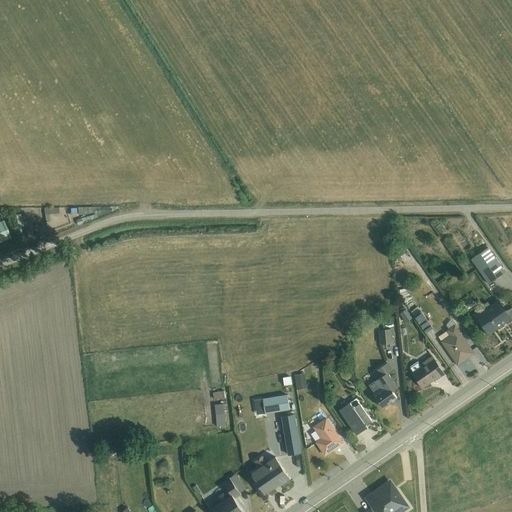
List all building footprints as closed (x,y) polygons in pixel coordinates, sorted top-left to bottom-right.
[(42,221),(57,220),(57,213),(41,213),(42,221)] [(3,220),(0,220),(0,241),(10,238),(3,220)] [(488,247),(472,259),(489,283),(505,272),(488,247)] [(408,288),(398,291),(399,294),(400,293),(405,303),(412,298),(408,288)] [(428,290),(421,295),(426,303),(433,299),(428,290)] [(496,325),(498,327),(511,317),(511,306),(507,310),(499,298),(476,314),(487,331),(496,325)] [(412,306),(409,309),(426,333),(433,328),(418,306),(414,309),(412,306)] [(403,312),(400,314),(406,323),(413,318),(407,309),(406,310),(404,307),(401,309),(403,312)] [(446,331),(438,336),(458,365),(474,353),(451,320),(446,325),(449,329),(446,330),(446,331)] [(496,325),(487,331),(489,333),(498,327),(496,325)] [(392,329),(379,330),(380,344),(393,343),(392,329)] [(421,367),(413,372),(412,373),(418,382),(417,382),(419,385),(421,386),(423,388),(434,379),(435,380),(445,374),(432,356),(420,364),(421,367)] [(381,377),(369,385),(374,392),(372,393),(383,408),(391,402),(391,403),(396,400),(395,399),(397,398),(393,391),(397,388),(397,386),(387,373),(393,369),(388,362),(376,370),(381,377)] [(421,367),(420,364),(418,362),(410,367),(413,372),(421,367)] [(305,373),(295,375),(298,389),(307,388),(305,373)] [(291,376),(283,377),(284,385),(292,384),(291,376)] [(221,398),(220,389),(208,390),(209,399),(221,398)] [(287,394),(263,398),(266,413),(290,409),(287,394)] [(356,398),(339,410),(357,435),(368,427),(367,425),(373,421),(356,398)] [(223,404),(215,405),(217,427),(225,426),(223,404)] [(295,414),(282,416),(289,455),(301,452),(295,414)] [(315,431),(311,433),(316,441),(325,455),(333,449),(332,448),(335,446),(336,449),(339,447),(338,446),(343,442),(326,417),(313,427),(315,431)] [(114,450),(105,451),(106,460),(115,459),(114,450)] [(259,467),(252,472),(254,475),(253,476),(258,483),(255,485),(265,500),(277,492),(274,488),(279,484),(280,486),(291,478),(276,457),(268,462),(263,455),(255,461),(259,467)] [(231,480),(240,494),(246,489),(236,474),(229,478),(231,480)] [(398,507),(397,511),(399,511),(409,506),(390,479),(365,497),(372,508),(371,508),(373,511),(375,510),(372,505),(372,504),(367,498),(377,491),(379,494),(382,491),(380,489),(390,482),(404,503),(398,507)] [(240,494),(231,480),(224,484),(231,495),(228,497),(226,493),(222,493),(219,495),(218,499),(221,503),(212,508),(215,511),(243,511),(234,497),(240,494)] [(373,511),(371,508),(365,511),(397,511),(398,507),(404,503),(390,482),(380,489),(382,491),(379,494),(377,491),(367,498),(372,504),(372,505),(375,510),(373,511)] [(188,488),(194,495),(198,491),(192,484),(188,488)]
